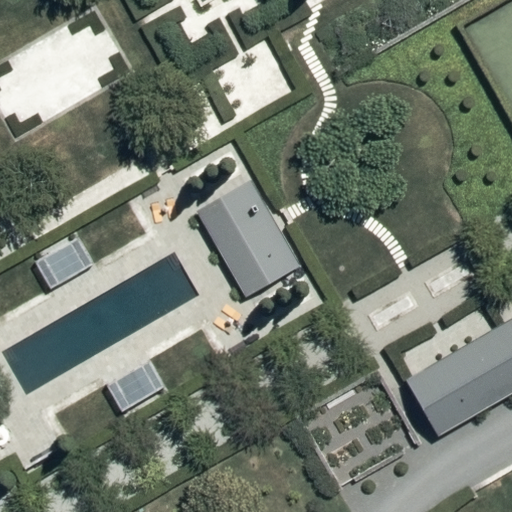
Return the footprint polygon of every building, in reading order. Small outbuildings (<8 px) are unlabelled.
[(234,285),(239,294),(295,262),(247,178),(191,210),(230,277),(213,275),(209,302),(232,305),(234,285)] [(29,256),(45,289),(92,265),(76,232),(29,256)] [(511,384),(511,309),(398,373),(430,430),(511,384)] [(146,357),(98,384),(113,412),(162,385),(146,357)] [(0,409),(0,452),(21,436),(0,409)]
